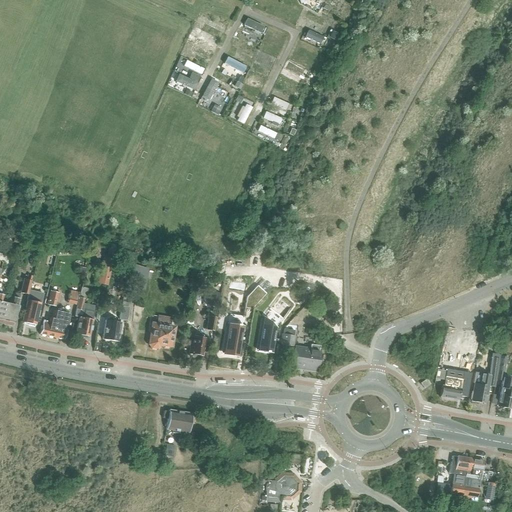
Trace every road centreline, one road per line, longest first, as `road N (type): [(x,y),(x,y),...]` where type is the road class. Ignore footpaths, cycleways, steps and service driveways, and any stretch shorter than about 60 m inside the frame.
road 1 (primary): [(204,396),(0,357)]
road 2 (primary): [(339,402),(204,396)]
road 3 (primary): [(204,396),(337,418)]
